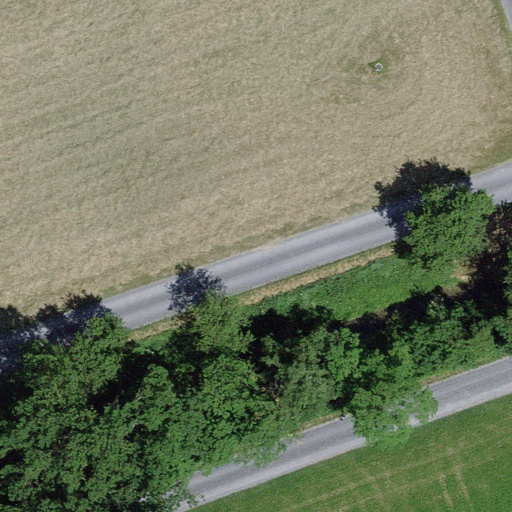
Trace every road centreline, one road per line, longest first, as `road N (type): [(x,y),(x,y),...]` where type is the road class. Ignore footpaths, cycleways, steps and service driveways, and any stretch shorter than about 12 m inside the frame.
road 1 (track): [(511,180),(0,357)]
road 2 (track): [(511,380),(136,511)]
